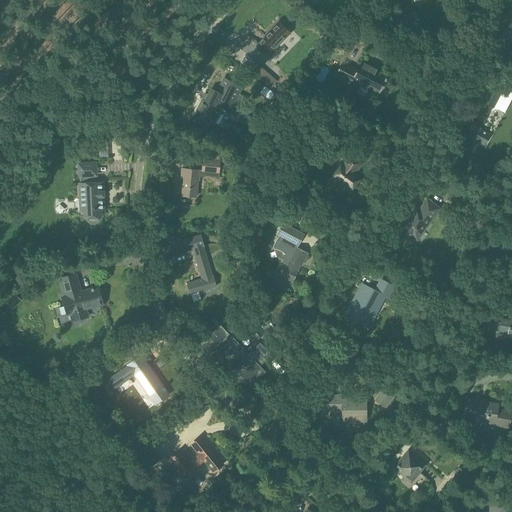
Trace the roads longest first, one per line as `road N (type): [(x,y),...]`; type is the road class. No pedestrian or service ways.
road 1 (unclassified): [(269,435),(207,381),(163,320),(136,245),(131,200),(135,162),(169,63),(223,0)]
road 2 (unclassified): [(269,435),(299,342),(460,0)]
road 3 (unclassified): [(373,511),(269,435)]
